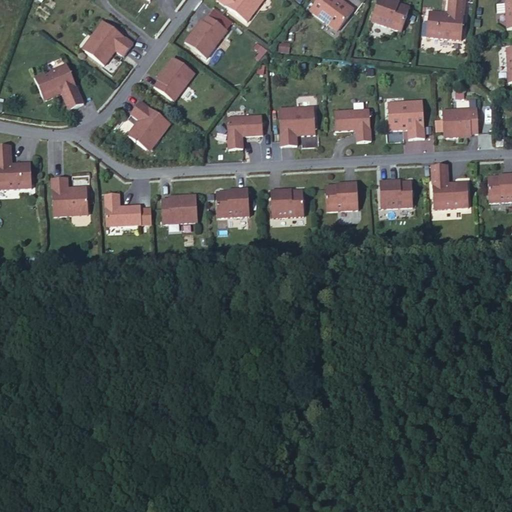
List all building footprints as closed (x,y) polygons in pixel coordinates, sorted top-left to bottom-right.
[(216,0),(216,1),(246,23),(257,8),(254,6),(258,0),(216,0)] [(263,0),(258,0),(254,6),(257,8),(263,0)] [(317,0),(309,12),(323,23),(326,19),(339,29),(353,10),(339,0),(317,0)] [(389,0),(378,0),(371,23),(401,33),(410,9),(391,2),(392,1),(389,0)] [(429,13),(426,38),(461,42),(465,0),(449,0),(447,15),(429,13)] [(184,43),(206,60),(227,32),(206,17),(195,33),(193,31),(184,43)] [(326,19),(323,23),(337,33),(339,29),(326,19)] [(102,22),(91,37),(94,39),(84,53),(103,67),(115,52),(123,58),(132,45),(102,22)] [(81,51),(84,53),(94,39),(91,37),(81,51)] [(165,72),(153,89),(173,104),(194,75),(172,59),(163,71),(165,72)] [(64,64),(32,78),(43,101),(60,93),(67,110),(82,103),(64,64)] [(137,122),(126,137),(145,152),(155,138),(158,140),(169,126),(139,103),(129,116),(137,122)] [(387,109),(389,133),(408,132),(408,142),(424,141),(422,103),(404,104),(404,108),(387,109)] [(278,111),(280,149),(296,148),(296,138),(315,137),(314,113),(297,114),(297,110),(278,111)] [(477,111),(442,113),(443,140),(458,139),(458,137),(478,136),(477,111)] [(369,112),(334,114),(335,133),(355,132),(356,144),(370,144),(369,112)] [(226,120),(227,152),(242,151),(241,138),(262,137),(261,118),(226,120)] [(158,140),(155,138),(145,152),(148,154),(158,140)] [(0,147),(0,191),(31,190),(29,165),(10,166),(9,147),(0,147)] [(447,167),(431,168),(433,211),(468,210),(467,185),(448,185),(447,167)] [(487,179),(489,205),(511,203),(511,175),(507,176),(507,178),(487,179)] [(49,180),(51,218),(70,217),(69,213),(86,212),(85,189),(66,189),(66,179),(49,180)] [(379,183),(380,210),(412,209),(411,183),(392,184),(392,182),(379,183)] [(326,214),(358,212),(356,184),(344,185),(344,187),(324,188),(326,214)] [(214,195),(216,220),(249,218),(247,191),(234,192),(234,193),(214,195)] [(270,192),(271,220),(304,218),(302,192),(283,194),(283,192),(270,192)] [(103,197),(105,228),(140,226),(139,207),(118,208),(118,196),(103,197)] [(160,201),(161,226),(196,225),(195,197),(180,198),(180,200),(160,201)]
